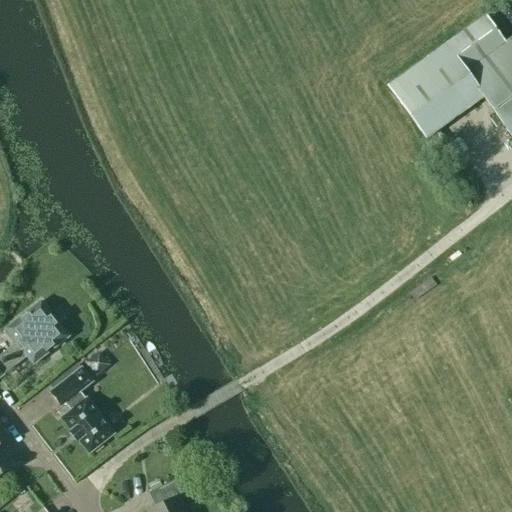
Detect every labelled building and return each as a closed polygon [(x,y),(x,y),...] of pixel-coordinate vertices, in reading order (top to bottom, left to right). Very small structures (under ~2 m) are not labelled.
[(511,40),(505,46),(485,18),(388,88),(424,139),(482,98),(511,140),(511,40)] [(444,141),(438,131),(423,141),(430,151),(444,141)] [(68,338),(39,301),(2,329),(14,344),(0,355),(0,379),(3,377),(2,376),(25,358),(31,367),(68,338)] [(110,366),(98,352),(84,364),(95,378),(110,366)] [(70,411),(60,419),(70,432),(68,433),(75,442),(77,441),(87,454),(113,434),(85,399),(84,399),(79,392),(91,382),(80,368),(49,393),(60,407),(64,403),(70,411)] [(0,473),(11,465),(0,450),(0,439),(5,435),(0,428),(0,473)] [(183,511),(179,502),(185,499),(176,479),(147,493),(154,508),(145,511),(183,511)]
